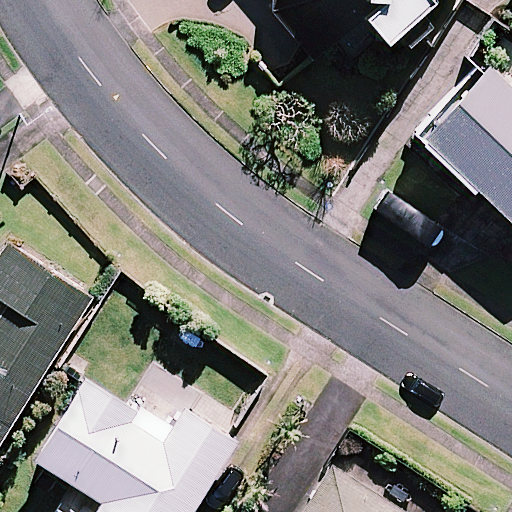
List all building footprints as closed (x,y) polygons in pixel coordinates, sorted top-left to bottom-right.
[(362,16),(380,39),(392,29),(405,46),(431,25),(418,9),(428,0),(273,0),(273,13),(309,58),(362,16)] [(511,93),(482,66),(416,137),(511,225),(511,93)] [(0,433),(90,295),(4,239),(0,245),(0,300),(3,302),(0,307),(0,433)] [(83,511),(73,505),(68,511),(191,511),(237,439),(183,405),(191,392),(153,368),(131,405),(87,377),(36,458),(103,500),(95,511),(83,511)] [(407,511),(328,462),(296,511),(407,511)]
